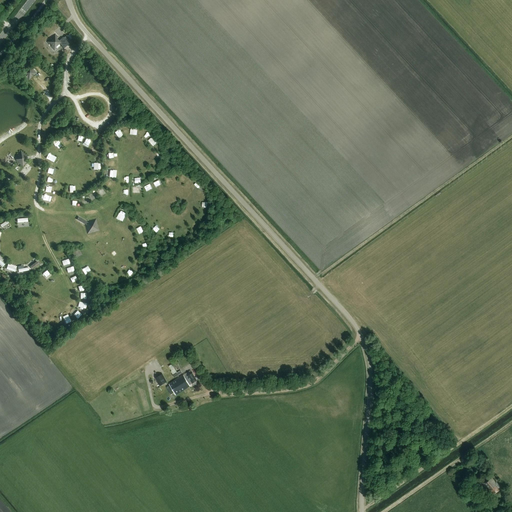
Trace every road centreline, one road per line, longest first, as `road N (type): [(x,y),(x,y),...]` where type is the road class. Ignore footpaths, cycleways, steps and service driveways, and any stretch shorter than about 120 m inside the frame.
road 1 (unclassified): [(361,511),(370,377),(358,329),(89,36),(68,0)]
road 2 (track): [(361,337),(304,384),(212,392),(159,407)]
road 3 (track): [(358,511),(511,405)]
